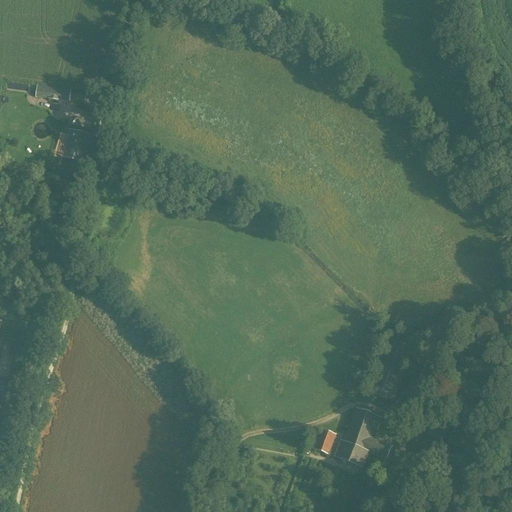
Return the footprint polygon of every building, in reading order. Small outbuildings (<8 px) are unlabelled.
[(37,88),(36,98),(70,101),(71,91),(37,88)] [(87,91),(85,102),(98,104),(100,94),(87,91)] [(85,164),(93,136),(71,131),(64,158),(85,164)] [(392,401),(416,342),(392,332),(367,391),(392,401)] [(437,358),(421,352),(399,410),(414,415),(437,358)] [(0,387),(0,435),(11,390),(0,387)] [(387,459),(391,448),(371,439),(379,418),(357,409),(344,442),(341,441),(335,457),(363,468),(369,452),(387,459)] [(329,455),(336,435),(322,430),(315,449),(329,455)] [(433,481),(450,489),(460,466),(443,459),(433,481)] [(463,496),(474,472),(463,467),(452,491),(463,496)] [(412,511),(414,509),(399,501),(393,511),(412,511)]
